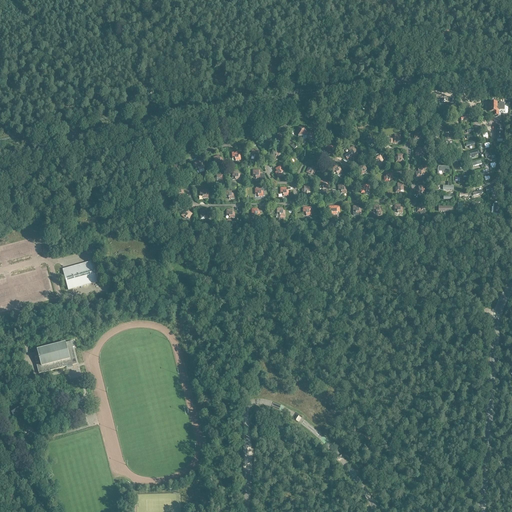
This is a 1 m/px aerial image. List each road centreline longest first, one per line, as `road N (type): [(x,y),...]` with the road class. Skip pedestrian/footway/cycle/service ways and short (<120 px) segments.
road 1 (secondary): [(0,154),(240,101),(511,76)]
road 2 (unclassified): [(480,511),(497,316),(511,287)]
road 3 (track): [(456,78),(457,126),(472,184),(497,177),(498,152),(461,94)]
road 4 (track): [(511,107),(500,302)]
